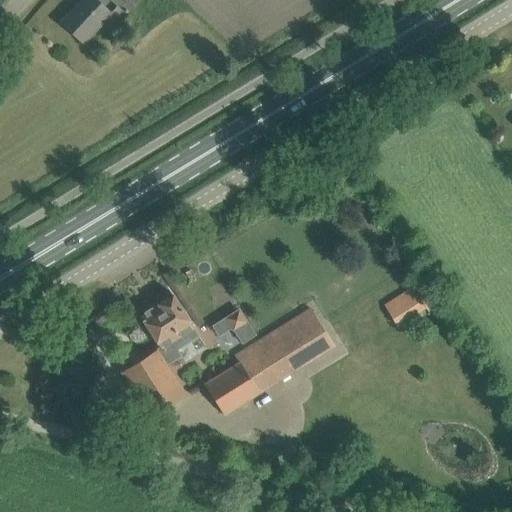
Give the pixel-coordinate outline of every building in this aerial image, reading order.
[(112,13),(104,6),(98,0),(82,0),(77,5),(80,8),(65,24),(62,22),(61,22),(84,44),(112,13)] [(111,0),(126,13),(137,0),(111,0)] [(385,302),(399,325),(428,307),(414,284),(385,302)] [(200,336),(181,308),(170,291),(157,300),(159,304),(141,315),(161,347),(122,371),(151,418),(186,396),(166,365),(181,356),(178,350),(200,336)] [(243,307),(214,322),(228,347),(256,332),(243,307)] [(205,384),(224,414),(334,346),(310,308),(237,355),(241,361),(205,384)]
